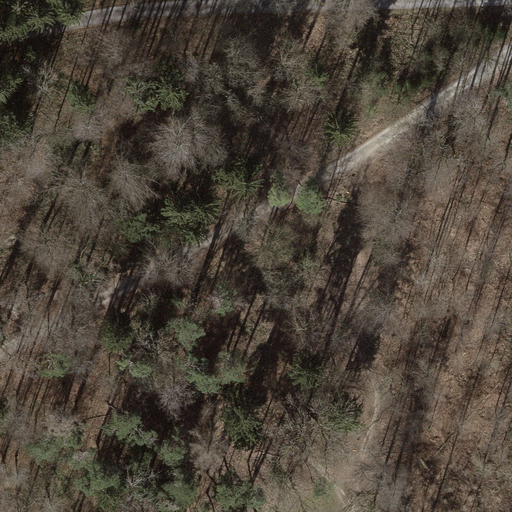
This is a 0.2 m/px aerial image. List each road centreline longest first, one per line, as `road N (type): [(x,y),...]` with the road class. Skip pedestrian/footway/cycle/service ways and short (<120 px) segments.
road 1 (track): [(511,53),(344,163),(111,292)]
road 2 (track): [(111,292),(0,354)]
